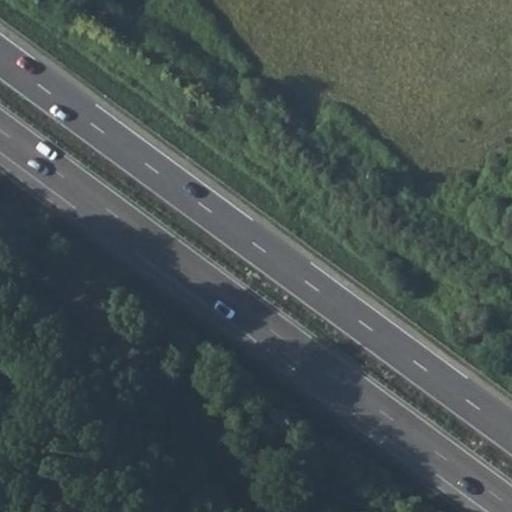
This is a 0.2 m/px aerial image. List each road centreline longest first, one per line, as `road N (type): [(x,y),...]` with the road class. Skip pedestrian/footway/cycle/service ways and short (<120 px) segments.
road 1 (trunk): [(0,130),(511,508)]
road 2 (trunk): [(511,432),(0,56)]
road 3 (unclassified): [(0,243),(195,421),(278,511)]
